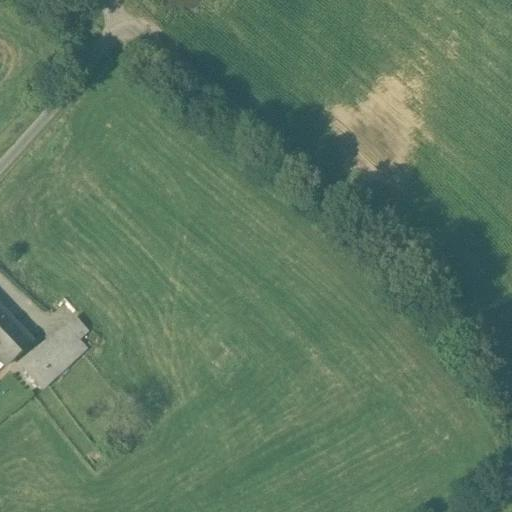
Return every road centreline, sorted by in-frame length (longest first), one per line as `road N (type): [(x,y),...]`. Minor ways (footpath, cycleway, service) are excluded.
road 1 (residential): [(122,19),(363,213),(511,377)]
road 2 (residential): [(0,169),(122,19)]
